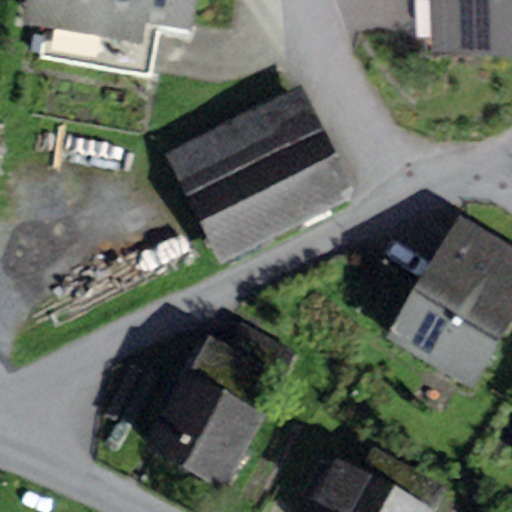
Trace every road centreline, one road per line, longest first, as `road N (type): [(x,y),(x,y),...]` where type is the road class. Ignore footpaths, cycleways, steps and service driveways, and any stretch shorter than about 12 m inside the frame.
road 1 (residential): [(0,411),(407,208)]
road 2 (residential): [(407,208),(312,34),(304,0)]
road 3 (residential): [(0,450),(134,511)]
